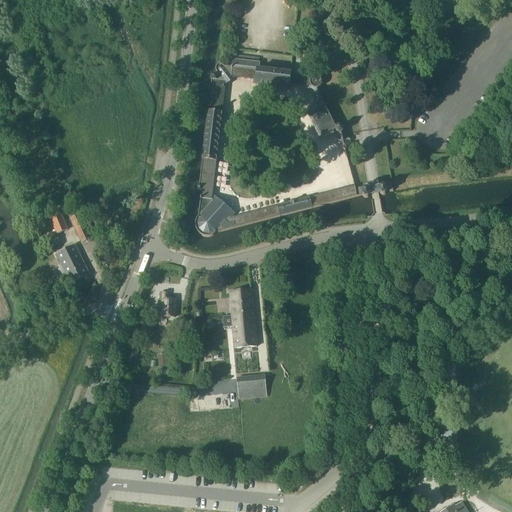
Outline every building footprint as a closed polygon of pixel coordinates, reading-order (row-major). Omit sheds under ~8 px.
[(448,68),(455,73),(462,63),(455,58),(448,68)] [(279,88),(288,90),(289,84),(311,87),(312,88),(313,88),(314,89),(315,89),(316,89),(317,89),(318,88),(319,88),(320,87),(321,86),(321,85),(321,84),(321,83),(321,82),(321,81),(321,80),(320,79),(319,78),(318,78),(318,77),(317,77),(316,77),(315,77),(314,77),(313,78),(312,78),(296,76),(290,75),(290,74),(258,70),(259,64),(233,60),(232,68),(224,67),(223,67),(223,66),(222,66),(221,65),(220,65),(219,65),(219,66),(218,66),(217,66),(216,67),(216,68),(215,69),(215,70),(215,71),(216,72),(216,73),(216,76),(214,76),(211,76),(210,81),(211,81),(199,186),(198,186),(197,189),(198,191),(201,192),(198,217),(197,218),(196,220),(196,221),(195,222),(195,224),(195,225),(195,226),(195,228),(195,229),(196,230),(197,232),(197,233),(198,234),(199,235),(200,235),(201,236),(203,237),(204,237),(205,237),(207,237),(208,237),(210,237),(211,237),(212,236),(213,236),(214,235),(215,234),(216,233),(362,195),(362,196),(363,197),(364,198),(365,198),(366,198),(367,198),(368,197),(369,196),(369,195),(370,194),(370,193),(374,193),(378,192),(378,193),(379,193),(380,194),(381,195),(382,195),(383,195),(384,195),(385,194),(386,194),(386,193),(387,192),(393,192),(392,183),(382,184),(382,183),(379,184),(372,185),(364,186),(364,187),(355,189),(355,187),(354,188),(354,187),(229,220),(229,219),(231,217),(212,201),(213,201),(211,200),(225,83),(231,77),(256,80),(255,86),(279,88)] [(307,113),(312,124),(320,140),(336,132),(339,134),(340,134),(342,133),(342,129),(339,127),(336,129),(324,105),(320,94),(313,97),(317,108),(307,113)] [(67,230),(61,215),(50,220),(56,235),(67,230)] [(70,220),(81,243),(90,239),(79,216),(70,220)] [(89,275),(74,246),(56,256),(71,284),(89,275)] [(224,325),(232,325),(234,349),(256,347),(252,292),(229,294),(231,315),(223,316),(224,325)] [(161,318),(174,318),(175,300),(167,300),(168,293),(160,293),(160,301),(158,301),(157,316),(161,316),(161,318)] [(123,369),(129,371),(132,364),(133,364),(139,349),(131,346),(123,369)] [(159,356),(159,368),(167,368),(167,356),(159,356)] [(447,361),(435,360),(433,379),(445,380),(447,361)] [(237,379),(239,400),(266,398),(264,376),(237,379)] [(189,401),(189,413),(229,409),(228,394),(197,397),(197,400),(189,401)] [(426,404),(428,414),(430,414),(438,413),(436,402),(431,403),(426,404)] [(458,453),(455,421),(439,422),(442,454),(458,453)]
